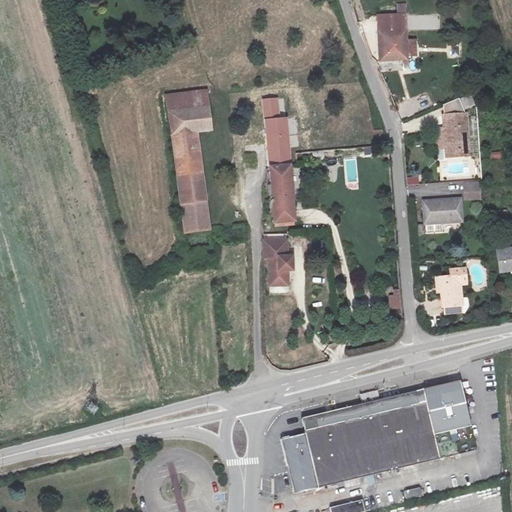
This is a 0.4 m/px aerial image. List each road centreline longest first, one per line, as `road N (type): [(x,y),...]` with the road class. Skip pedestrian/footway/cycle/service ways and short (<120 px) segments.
road 1 (residential): [(413,361),(397,151),(345,0)]
road 2 (residential): [(256,511),(478,461),(486,446),(474,345)]
road 3 (unclassified): [(253,186),(261,395)]
road 4 (secondary): [(0,459),(172,419)]
road 5 (secondary): [(261,395),(413,361)]
